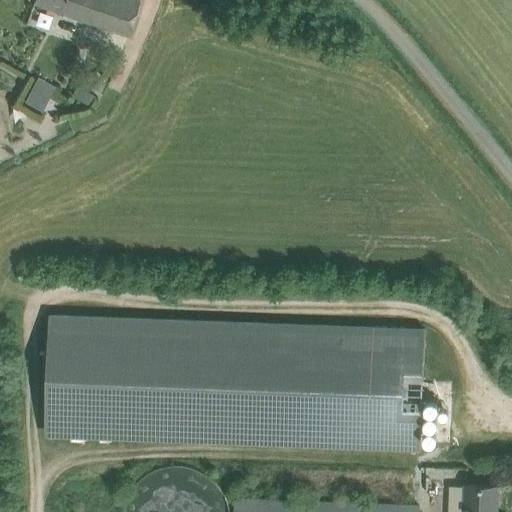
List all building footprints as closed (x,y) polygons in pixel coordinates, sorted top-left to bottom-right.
[(127,36),(132,19),(138,0),(33,0),(32,5),(89,24),(89,23),(127,36)] [(53,86),(37,77),(25,100),(41,109),(53,86)] [(432,452),(435,337),(400,335),(51,317),(50,439),(432,452)] [(224,511),(224,509),(221,498),(217,491),(211,484),(204,477),(197,473),(188,470),(177,468),(170,468),(159,470),(150,474),(142,480),(136,486),(130,495),(126,504),(125,511),(224,511)] [(496,511),(498,485),(478,484),(465,484),(464,511),(496,511)] [(234,497),(233,511),(418,511),(418,504),(234,497)]
